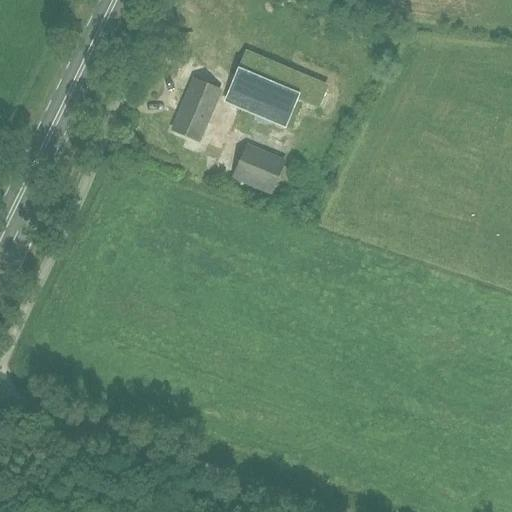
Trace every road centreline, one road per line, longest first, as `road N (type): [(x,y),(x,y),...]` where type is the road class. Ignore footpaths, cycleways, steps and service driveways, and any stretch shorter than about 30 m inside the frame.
road 1 (unclassified): [(337,511),(0,402)]
road 2 (primary): [(0,236),(115,0)]
